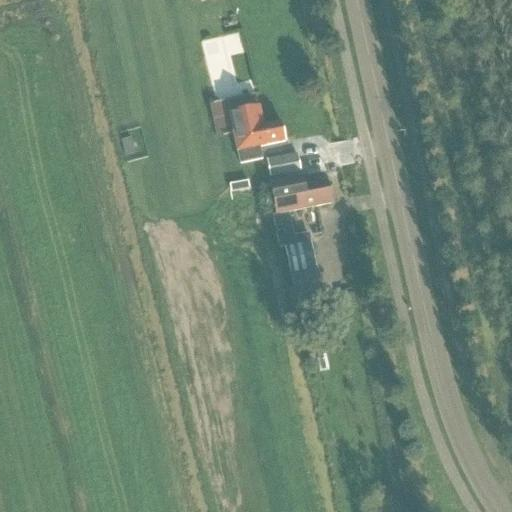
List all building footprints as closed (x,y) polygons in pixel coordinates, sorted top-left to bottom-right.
[(263,160),(260,148),(285,143),(281,123),(263,127),(259,109),(230,115),(241,165),(263,160)] [(301,174),(298,155),(267,160),(270,180),(301,174)] [(307,177),(270,185),(277,216),(272,217),(279,249),(285,248),(310,242),(308,235),(293,238),(289,214),(303,211),(303,210),(331,204),(327,183),(309,186),(307,177)] [(230,187),(229,187),(231,195),(232,194),(249,191),(249,189),(248,184),(230,187)] [(310,242),(285,248),(291,274),(316,269),(310,242)]
